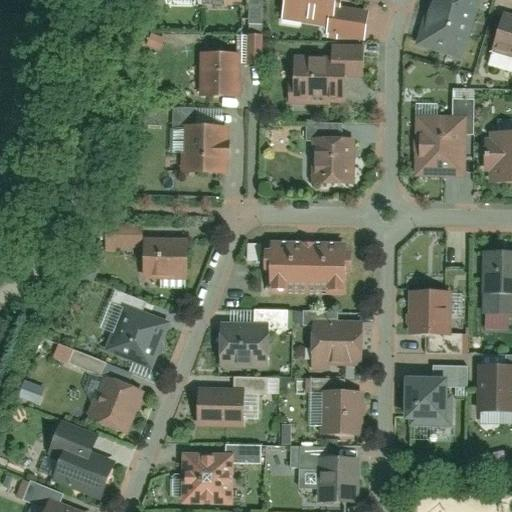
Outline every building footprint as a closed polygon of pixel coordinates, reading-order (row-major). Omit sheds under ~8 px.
[(202,0),(167,0),(168,8),(202,9),(202,0)] [(237,0),(202,0),(202,9),(237,11),(237,0)] [(337,0),(283,0),(280,22),(330,30),(324,64),(292,59),(286,98),(337,106),(342,67),(361,68),(370,16),(336,10),(337,0)] [(480,0),(427,0),(414,45),(463,59),(480,0)] [(511,21),(497,18),(486,68),(511,73),(511,21)] [(240,51),(204,52),(205,99),(241,98),(240,51)] [(464,117),(412,115),(410,176),(463,178),(464,117)] [(195,125),(193,175),(230,177),(231,128),(195,125)] [(345,129),(306,125),(300,187),(353,192),(356,155),(343,153),(345,129)] [(511,134),(487,134),(487,148),(474,147),(474,168),(486,169),(486,184),(511,184),(511,134)] [(187,240),(138,239),(137,289),(186,290),(187,240)] [(349,243),(260,241),(260,267),(260,288),(348,290),(349,243)] [(511,252),(479,254),(480,316),(511,315),(511,252)] [(147,303),(113,293),(103,327),(119,332),(111,357),(160,373),(175,323),(143,313),(147,303)] [(440,295),(407,295),(407,338),(441,338),(440,295)] [(253,327),(215,327),(215,370),(276,370),(276,332),(290,332),(290,311),(253,311),(253,327)] [(338,314),(303,314),(303,324),(309,324),(308,369),(361,369),(362,324),(338,324),(338,314)] [(100,381),(87,424),(135,438),(154,381),(106,365),(60,350),(54,368),(100,381)] [(511,367),(476,368),(477,418),(511,417),(511,367)] [(235,390),(196,389),(196,428),(245,428),(245,394),(281,395),(281,378),(235,377),(235,390)] [(441,379),(398,378),(399,425),(442,425),(441,379)] [(17,381),(13,398),(33,404),(37,387),(17,381)] [(360,394),(313,393),(309,393),(309,429),(313,429),(313,439),(358,440),(360,394)] [(106,501),(118,460),(85,449),(89,438),(50,426),(44,447),(58,452),(48,482),(106,501)] [(224,455),(179,454),(179,510),(236,510),(236,468),(263,468),(263,447),(224,446),(224,455)] [(318,493),(318,505),(359,506),(360,460),(336,460),(336,449),(302,449),(302,493),(318,493)] [(38,510),(37,511),(76,511),(60,507),(64,496),(22,483),(15,503),(38,510)]
